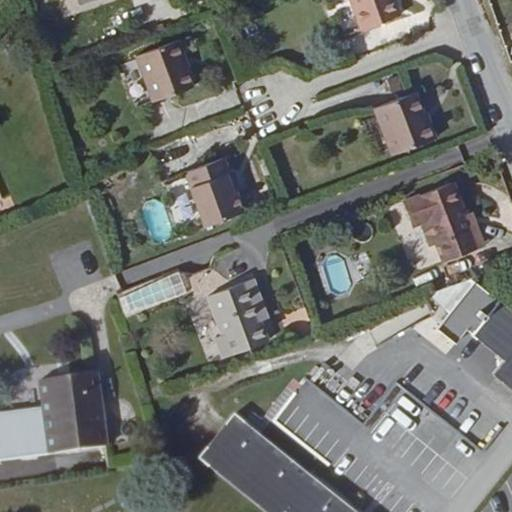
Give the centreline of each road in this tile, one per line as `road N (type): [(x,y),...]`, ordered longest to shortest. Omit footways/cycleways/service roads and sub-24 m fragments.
road 1 (unknown): [(0,312),(511,126)]
road 2 (unknown): [(477,8),(335,66),(165,108)]
